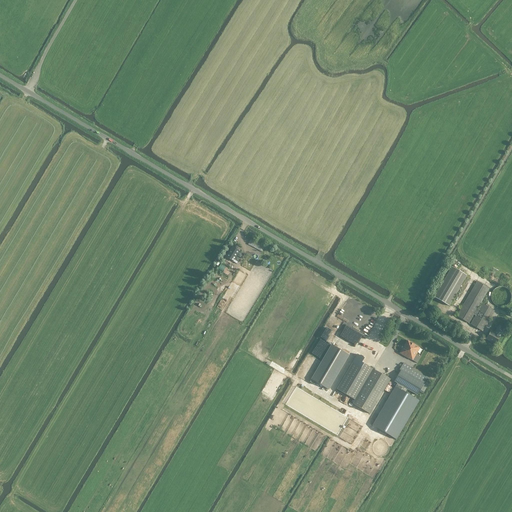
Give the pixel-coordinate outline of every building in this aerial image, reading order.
[(233,262),(240,251),(233,247),(226,258),(233,262)] [(449,306),(467,276),(452,267),(434,298),(449,306)] [(225,285),(227,280),(215,272),(212,277),(225,285)] [(469,324),(489,289),(477,282),(457,316),(469,324)] [(511,296),(511,294),(510,292),(509,290),(508,289),(507,288),(505,287),(503,286),(501,286),(499,286),(497,287),(495,288),(493,289),(492,290),(491,292),(491,294),(491,296),(491,298),(492,300),(493,302),(494,304),(495,305),(497,306),(499,306),(501,306),(503,306),(505,306),(507,305),(508,303),(509,302),(510,300),(511,299),(511,296)] [(483,332),(495,311),(483,304),(471,324),(483,332)] [(503,331),(497,328),(494,333),(491,331),(486,339),(496,345),(503,331)] [(416,355),(420,349),(407,341),(400,354),(409,359),(416,363),(420,357),(416,355)] [(313,377),(311,380),(329,391),(349,356),(332,345),(313,377)] [(370,414),(390,380),(355,359),(337,390),(355,400),(353,404),(370,414)] [(401,371),(394,382),(397,384),(408,390),(418,396),(420,392),(423,394),(431,380),(409,367),(407,368),(402,365),(400,370),(401,371)] [(397,384),(372,426),(374,427),(380,430),(396,440),(419,401),(406,393),(408,390),(397,384)]
